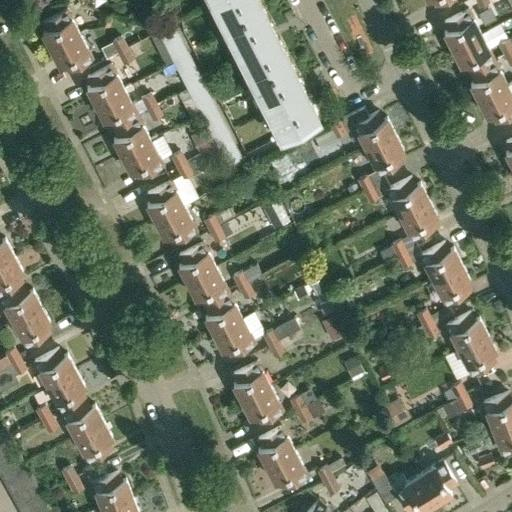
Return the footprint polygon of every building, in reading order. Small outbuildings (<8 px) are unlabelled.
[(229,20),(262,3),(260,0),(213,0),(220,13),(224,11),(229,20)] [(239,50),(276,31),(262,3),(229,20),(234,30),(230,32),(239,50)] [(79,31),(67,7),(61,10),(44,20),(48,28),(43,30),(51,46),(79,31)] [(444,30),(452,46),(480,32),(468,8),(444,20),(449,28),(444,30)] [(103,10),(100,21),(110,24),(113,12),(103,10)] [(180,45),(188,41),(179,23),(171,27),(180,45)] [(172,49),(180,45),(171,27),(163,31),(172,49)] [(59,61),(64,59),(68,66),(67,66),(68,67),(91,55),(79,31),(51,46),(59,61)] [(258,76),(291,59),(276,31),(239,50),(249,69),(253,67),(258,76)] [(470,69),(494,57),(480,32),(452,46),(460,62),(465,59),(470,69)] [(118,52),(129,46),(123,35),(112,40),(113,41),(118,52)] [(511,46),(508,38),(507,37),(498,41),(504,53),(511,48),(511,46)] [(194,74),(202,69),(188,41),(180,45),(194,74)] [(186,78),(194,74),(180,45),(172,49),(186,78)] [(129,46),(118,52),(123,63),(134,58),(129,46)] [(478,97),(507,83),(494,57),(470,69),(475,79),(470,82),(471,83),(478,97)] [(268,107),(305,88),(291,59),(258,76),(262,86),(258,88),(268,107)] [(123,86),(115,71),(111,63),(87,75),(91,83),(87,85),(95,101),(123,86)] [(208,102),(216,97),(202,69),(194,74),(208,102)] [(200,106),(208,102),(194,74),(186,78),(200,106)] [(511,110),(511,80),(507,83),(478,97),(486,113),(491,111),(495,119),(511,110)] [(113,124),(136,112),(123,86),(95,101),(103,117),(108,114),(113,124)] [(179,92),(184,103),(194,98),(188,87),(179,92)] [(287,133),(301,125),(319,116),(305,88),(268,107),(277,125),(281,123),(287,133)] [(147,107),(158,102),(152,90),(142,96),(147,107)] [(222,130),(231,125),(216,97),(208,102),(222,130)] [(158,102),(147,107),(153,119),(164,114),(158,102)] [(214,134),(222,130),(208,102),(200,106),(214,134)] [(378,109),(355,121),(367,145),(395,131),(387,115),(382,117),(378,109)] [(121,152),(150,138),(136,112),(113,124),(118,134),(113,136),(121,152)] [(333,126),(337,133),(346,129),(340,118),(331,122),(333,126)] [(201,153),(217,145),(206,125),(191,132),(201,153)] [(222,130),(236,158),(245,154),(231,125),(222,130)] [(228,162),(236,158),(222,130),(214,134),(228,162)] [(367,145),(379,169),(403,157),(399,149),(403,147),(395,131),(367,145)] [(121,152),(130,168),(134,166),(138,174),(162,162),(150,138),(121,152)] [(177,165),(185,160),(180,149),(171,153),(177,165)] [(185,160),(177,165),(183,177),(191,173),(185,160)] [(367,173),(359,177),(365,189),(373,185),(367,173)] [(388,186),(392,194),(400,210),(428,196),(420,180),(416,182),(411,174),(388,186)] [(183,203),(175,187),(171,179),(147,191),(151,199),(147,201),(155,217),(183,203)] [(379,196),(373,185),(365,189),(370,200),(379,196)] [(400,210),(412,234),(436,222),(432,214),(436,212),(428,196),(400,210)] [(155,217),(163,233),(168,231),(172,239),(195,226),(183,203),(155,217)] [(230,206),(214,214),(219,224),(235,216),(230,206)] [(293,224),(286,211),(271,219),(277,232),(293,224)] [(219,224),(214,214),(214,212),(204,217),(210,229),(219,224)] [(219,224),(210,229),(216,240),(225,236),(219,224)] [(0,259),(14,252),(5,236),(1,238),(0,237),(0,259)] [(398,254),(406,250),(401,238),(392,242),(398,254)] [(421,251),(425,259),(433,275),(462,261),(453,245),(449,247),(445,239),(421,251)] [(215,264),(207,248),(203,240),(179,252),(183,260),(179,263),(187,278),(215,264)] [(385,260),(398,254),(392,242),(379,248),(385,260)] [(406,250),(398,254),(404,266),(412,261),(406,250)] [(0,259),(0,292),(23,280),(18,270),(22,267),(14,252),(0,259)] [(433,275),(441,291),(445,299),(469,287),(465,279),(470,277),(462,261),(433,275)] [(242,270),(248,281),(262,275),(256,263),(242,270)] [(205,302),(228,290),(215,264),(187,278),(195,294),(200,292),(205,302)] [(240,285),(248,281),(242,270),(234,274),(240,285)] [(320,278),(312,282),(321,300),(329,295),(320,278)] [(23,280),(0,292),(0,293),(13,318),(41,303),(33,287),(28,290),(23,280)] [(248,281),(240,285),(245,297),(254,293),(248,281)] [(304,283),(293,289),(298,298),(309,292),(304,283)] [(349,289),(341,293),(346,305),(354,301),(349,289)] [(213,330),(241,315),(228,290),(205,302),(210,312),(205,314),(213,330)] [(321,300),(318,301),(325,314),(339,307),(332,294),(329,295),(321,300)] [(13,318),(22,334),(26,342),(49,329),(45,321),(50,319),(41,303),(13,318)] [(423,323),(432,319),(426,307),(417,311),(423,323)] [(487,331),(479,315),(475,317),(470,309),(447,321),(459,345),(487,331)] [(338,310),(323,318),(333,337),(348,330),(338,310)] [(213,330),(221,346),(226,343),(230,351),(254,339),(253,337),(263,332),(259,324),(249,329),(241,315),(213,330)] [(272,327),(278,339),(299,328),(294,317),(272,327)] [(432,319),(423,323),(429,335),(438,330),(432,319)] [(270,343),(278,339),(272,327),(264,331),(270,343)] [(459,345),(467,361),(471,369),(495,357),(491,349),(495,347),(487,331),(459,345)] [(278,339),(270,343),(276,354),(283,350),(278,339)] [(12,361),(21,356),(14,345),(6,350),(12,361)] [(76,367),(68,351),(63,354),(59,346),(35,359),(40,366),(48,382),(76,367)] [(12,361),(18,372),(27,368),(21,356),(12,361)] [(356,356),(344,362),(353,379),(365,373),(356,356)] [(270,383),(262,367),(257,359),(234,371),(238,379),(233,382),(242,397),(270,383)] [(0,382),(18,372),(12,361),(0,367),(0,382)] [(84,383),(76,367),(48,382),(56,398),(61,406),(62,408),(85,395),(84,393),(80,385),(84,383)] [(386,367),(378,371),(383,380),(391,376),(386,367)] [(457,395),(465,391),(460,380),(451,384),(457,395)] [(242,397),(250,413),(254,411),(258,419),(282,407),(270,383),(242,397)] [(511,417),(511,398),(508,390),(483,399),(493,424),(511,417)] [(465,391),(457,395),(462,406),(470,402),(465,391)] [(296,409),(306,405),(300,393),(291,397),(296,409)] [(67,418),(75,433),(103,418),(95,402),(90,405),(86,397),(85,395),(62,408),(63,410),(67,418)] [(411,416),(400,396),(384,405),(395,425),(411,416)] [(307,404),(313,416),(324,411),(318,399),(307,404)] [(457,399),(443,406),(448,415),(462,408),(457,399)] [(43,419),(52,414),(46,403),(37,408),(43,419)] [(302,421),(311,416),(306,405),(296,409),(302,421)] [(52,414),(43,419),(49,430),(58,425),(52,414)] [(511,417),(493,424),(499,441),(503,450),(511,445),(511,417)] [(75,433),(84,449),(88,457),(112,444),(107,436),(112,434),(103,418),(75,433)] [(5,424),(0,426),(0,441),(11,435),(5,424)] [(294,448),(286,432),(282,424),(258,436),(263,444),(258,447),(266,462),(294,448)] [(436,437),(441,447),(452,440),(446,431),(436,437)] [(11,435),(0,441),(0,455),(17,446),(11,435)] [(17,446),(0,455),(0,467),(1,469),(23,457),(17,446)] [(266,462),(274,478),(279,476),(283,484),(307,472),(294,448),(266,462)] [(492,452),(479,457),(482,466),(495,462),(492,452)] [(23,457),(1,469),(7,480),(29,468),(23,457)] [(342,457),(328,465),(332,472),(346,464),(342,457)] [(436,499),(451,490),(449,486),(456,481),(442,458),(419,472),(436,499)] [(68,479),(77,474),(71,464),(63,469),(68,479)] [(325,480),(333,476),(332,472),(328,465),(327,465),(319,469),(325,480)] [(29,468),(7,480),(13,492),(35,480),(29,468)] [(382,469),(371,476),(384,499),(396,492),(391,484),(382,469)] [(132,493),(126,476),(121,478),(118,470),(93,479),(103,504),(132,493)] [(419,472),(404,482),(397,486),(411,509),(418,504),(421,509),(436,499),(419,472)] [(77,474),(68,479),(73,489),(82,485),(77,474)] [(333,476),(325,480),(330,492),(339,488),(333,476)] [(35,480),(13,492),(19,503),(41,491),(35,480)] [(41,491),(19,503),(24,511),(28,511),(48,502),(41,491)] [(375,491),(366,497),(375,511),(382,511),(386,510),(375,491)] [(103,504),(105,511),(133,511),(134,511),(139,510),(132,493),(103,504)] [(334,511),(325,504),(319,498),(305,511),(334,511)] [(53,511),(48,502),(28,511),(53,511)]
